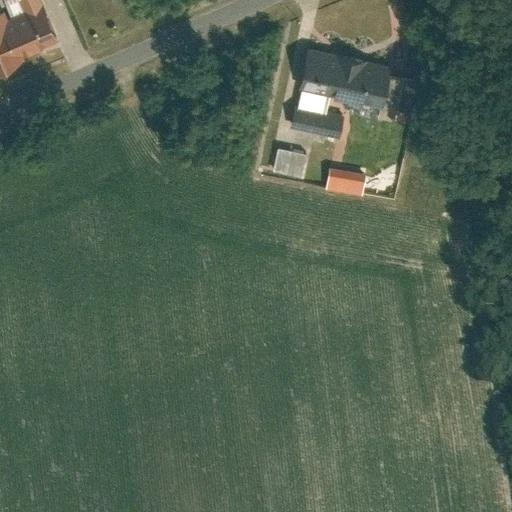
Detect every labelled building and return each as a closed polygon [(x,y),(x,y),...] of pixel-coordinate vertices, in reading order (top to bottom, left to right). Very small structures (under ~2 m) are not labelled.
[(0,7),(0,68),(24,58),(22,53),(62,36),(47,0),(7,0),(10,4),(0,7)] [(393,64),(311,45),(303,83),(332,90),(384,102),(392,68),(393,64)] [(382,111),(396,114),(405,71),(392,68),(384,102),(382,111)] [(328,108),(332,90),(303,83),(298,101),(328,108)] [(293,123),(340,134),(345,112),(328,108),(298,101),(293,123)] [(308,149),(281,143),(276,165),(303,171),(308,149)]
